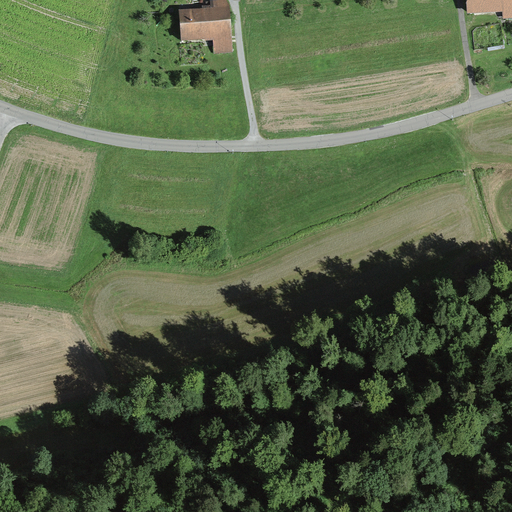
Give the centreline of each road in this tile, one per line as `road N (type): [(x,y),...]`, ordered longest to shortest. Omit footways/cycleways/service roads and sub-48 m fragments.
road 1 (tertiary): [(511,94),(371,134),(293,144),(130,141),(10,109)]
road 2 (track): [(315,511),(511,442)]
